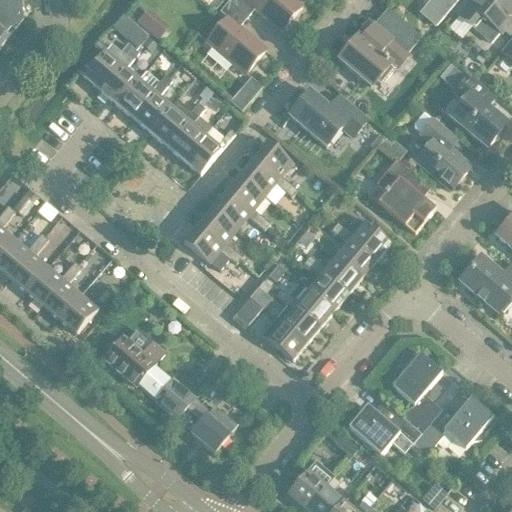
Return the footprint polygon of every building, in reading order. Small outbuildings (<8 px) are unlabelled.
[(232,0),(229,4),(247,20),(255,11),(282,34),(302,9),(291,0),(245,0),(245,1),(243,0),(232,0)] [(434,0),(429,6),(444,19),(460,0),(434,0)] [(511,0),(471,0),(457,17),(474,31),(492,47),(511,23),(511,0)] [(20,1),(0,3),(0,33),(9,40),(22,25),(20,1)] [(247,20),(229,4),(220,14),(228,21),(207,45),(245,77),(266,52),(240,30),(247,20)] [(381,88),(395,72),(397,73),(409,59),(407,57),(422,39),(391,14),(377,30),(370,24),(357,39),(359,40),(339,64),(370,89),(375,83),(381,88)] [(113,30),(116,32),(138,51),(149,38),(124,17),(113,30)] [(0,50),(9,40),(0,33),(0,50)] [(511,42),(502,55),(511,63),(511,42)] [(132,65),(125,59),(111,47),(83,80),(101,95),(122,69),(125,72),(132,65)] [(125,59),(132,65),(139,56),(132,50),(125,59)] [(451,66),(440,79),(457,94),(468,81),(451,66)] [(122,69),(101,95),(117,109),(138,83),(125,72),(122,69)] [(138,83),(117,109),(134,122),(155,97),(159,100),(165,92),(158,86),(145,75),(138,83)] [(158,86),(165,92),(172,84),(165,78),(158,86)] [(487,151),(507,127),(487,109),(495,100),(469,79),(468,81),(457,94),(466,102),(450,121),(487,151)] [(353,141),(368,122),(340,99),(330,111),(310,95),(290,119),(327,150),(342,132),(353,141)] [(134,122),(150,136),(172,111),(178,103),(177,103),(171,110),(159,100),(155,97),(134,122)] [(150,136),(167,150),(188,125),(192,128),(198,120),(191,114),(178,103),(172,111),(150,136)] [(191,114),(198,120),(205,112),(202,109),(198,106),(191,114)] [(458,142),(433,122),(424,114),(412,130),(431,146),(416,165),(451,194),(471,170),(450,152),(458,142)] [(183,164),(211,131),(198,120),(192,128),(188,125),(167,150),(183,164)] [(211,131),(183,164),(201,179),(235,137),(230,133),(223,141),(211,131)] [(268,145),(253,162),(279,184),(276,187),(284,194),(290,187),(282,180),(293,166),(268,145)] [(253,162),(239,179),(265,200),(276,187),(279,184),(253,162)] [(415,237),(435,212),(422,201),(429,192),(396,164),(377,187),(386,195),(377,205),(415,237)] [(239,179),(226,195),(251,217),(248,220),(256,227),(262,220),(254,213),(265,200),(239,179)] [(298,193),(290,187),(284,194),(292,200),(298,193)] [(226,195),(212,212),(237,233),(248,220),(251,217),(226,195)] [(8,209),(1,217),(8,223),(15,215),(8,209)] [(212,212),(198,229),(224,250),(221,253),(229,260),(234,253),(226,246),(237,233),(212,212)] [(0,229),(2,231),(8,223),(1,217),(0,218),(0,229)] [(350,243),(376,265),(390,247),(357,219),(346,233),(353,240),(350,243)] [(262,220),(256,227),(264,234),(270,227),(262,220)] [(511,223),(498,240),(511,251),(511,223)] [(340,240),(346,233),(337,226),(331,233),(340,240)] [(0,259),(15,242),(2,231),(0,229),(0,259)] [(224,250),(198,229),(183,246),(209,267),(221,253),(224,250)] [(336,260),(362,281),(376,265),(350,243),(353,240),(346,233),(340,240),(347,247),(336,260)] [(35,245),(42,251),(48,243),(41,237),(35,245)] [(0,259),(0,272),(10,281),(31,256),(35,259),(42,251),(35,245),(28,253),(15,242),(0,259)] [(234,253),(229,260),(236,267),(242,260),(234,253)] [(10,281),(27,295),(48,270),(35,259),(31,256),(10,281)] [(312,273),(318,266),(310,259),(304,266),(312,273)] [(323,276),(348,298),(362,281),(336,260),(326,273),(323,276)] [(511,298),(511,268),(503,279),(481,261),(460,285),(497,316),(511,299),(511,298)] [(68,273),(75,279),(82,271),(75,265),(68,273)] [(309,293),(334,314),(348,298),(323,276),(326,273),(318,266),(312,273),(320,280),(309,293)] [(27,295),(43,309),(65,283),(69,287),(75,279),(68,273),(61,281),(48,270),(27,295)] [(43,309),(60,323),(81,297),(69,287),(65,283),(43,309)] [(103,306),(112,296),(106,292),(98,302),(103,306)] [(284,306),(290,299),(282,293),(276,300),(284,306)] [(295,309),(321,331),(334,314),(309,293),(298,306),(295,309)] [(81,297),(60,323),(77,337),(98,312),(81,297)] [(281,326),(307,347),(321,331),(295,309),(298,306),(290,299),(284,306),(292,313),(281,326)] [(248,328),(263,311),(250,301),(236,317),(248,328)] [(307,347),(281,326),(267,343),(292,364),(307,347)] [(136,391),(165,356),(137,333),(128,344),(123,340),(104,363),(136,391)] [(414,408),(403,422),(402,422),(421,438),(430,427),(442,414),(423,399),(442,377),(420,358),(393,390),(414,408)] [(186,411),(191,415),(202,425),(191,438),(214,457),(230,438),(208,419),(211,416),(173,383),(172,384),(156,370),(139,390),(176,423),(186,411)] [(482,444),(481,435),(493,421),(471,402),(458,418),(454,422),(444,434),(447,437),(448,438),(449,438),(450,439),(451,440),(452,440),(466,453),(473,444),(482,444)] [(442,414),(430,427),(443,439),(438,446),(440,449),(441,449),(443,450),(444,450),(445,450),(446,449),(448,447),(448,446),(449,446),(449,445),(450,445),(450,444),(451,443),(452,442),(452,440),(451,440),(450,439),(449,438),(448,438),(447,437),(444,434),(454,422),(458,418),(447,408),(442,414)] [(421,466),(426,460),(412,449),(421,438),(402,422),(403,422),(392,413),(383,423),(368,411),(349,432),(381,459),(391,447),(415,467),(421,466)] [(443,439),(430,427),(421,438),(412,449),(426,460),(438,446),(443,439)] [(316,466),(308,475),(285,502),(296,511),(307,511),(334,481),(316,466)] [(334,481),(307,511),(337,511),(344,505),(332,496),(340,486),(334,481)] [(337,511),(367,511),(369,510),(376,502),(370,497),(356,511),(351,511),(344,505),(337,511)]
